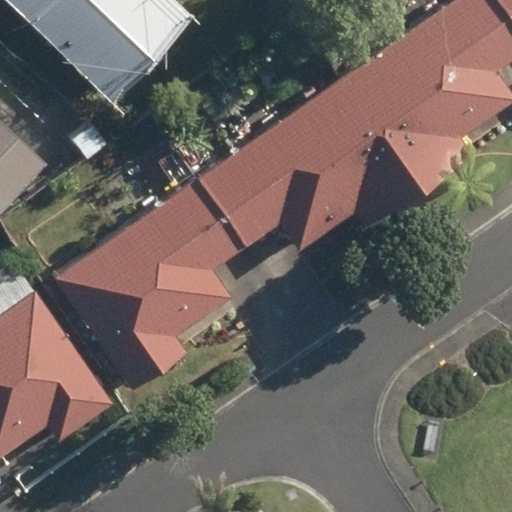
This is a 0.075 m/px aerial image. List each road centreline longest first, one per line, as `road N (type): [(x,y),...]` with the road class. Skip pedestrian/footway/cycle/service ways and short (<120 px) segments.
road 1 (residential): [(511,240),(310,379)]
road 2 (residential): [(310,379),(118,511)]
road 3 (residential): [(310,379),(379,511)]
